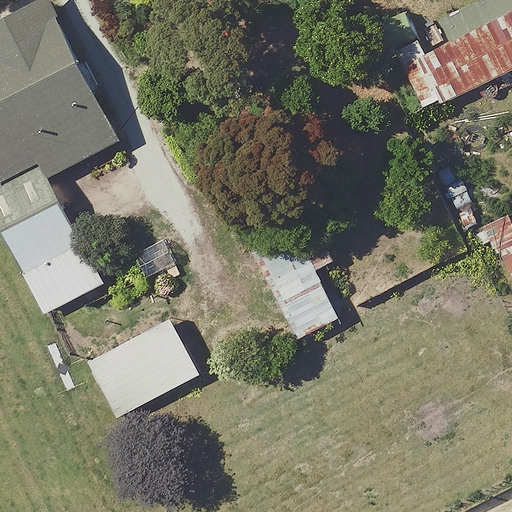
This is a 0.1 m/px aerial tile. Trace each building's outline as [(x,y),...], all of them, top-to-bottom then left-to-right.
[(0,227),(18,266),(75,239),(44,175),(114,142),(45,0),(44,0),(0,21),(0,227)] [(511,71),(511,12),(509,5),(397,49),(420,108),(511,71)] [(337,318),(314,269),(336,259),(321,226),(295,238),(260,254),(298,336),(337,318)] [(75,239),(18,266),(41,314),(98,286),(75,239)] [(198,374),(169,319),(87,362),(116,417),(198,374)]
